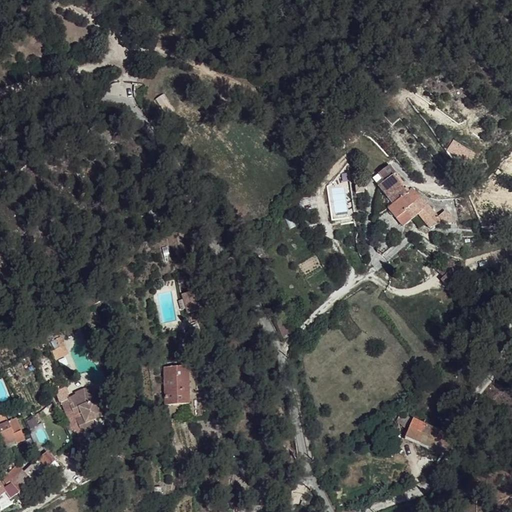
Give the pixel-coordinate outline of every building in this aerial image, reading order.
[(478,159),(457,143),(450,152),(471,168),(478,159)] [(379,186),(392,202),(406,192),(393,176),(397,173),(390,165),(380,173),(386,181),(379,186)] [(422,201),(412,189),(406,192),(392,202),(388,207),(397,220),(407,212),(422,201)] [(436,219),(422,201),(407,212),(415,223),(423,218),(429,225),(438,220),(436,219)] [(407,212),(397,220),(406,230),(415,223),(407,212)] [(443,213),(436,219),(438,220),(443,227),(450,226),(451,227),(454,224),(443,213)] [(389,244),(378,251),(380,258),(385,261),(395,249),(394,246),(389,244)] [(447,266),(448,262),(440,257),(429,264),(436,276),(433,278),(441,290),(456,281),(447,266)] [(182,290),(185,310),(199,308),(195,288),(182,290)] [(277,315),(270,317),(277,331),(283,327),(277,315)] [(48,342),(54,359),(67,354),(61,337),(48,342)] [(188,366),(166,366),(166,402),(189,402),(190,415),(198,415),(205,415),(205,408),(203,389),(190,389),(188,366)] [(107,411),(97,391),(88,389),(80,390),(66,398),(72,412),(77,409),(80,416),(75,418),(81,431),(95,425),(93,419),(107,411)] [(23,438),(17,418),(0,426),(0,434),(3,445),(23,438)] [(451,436),(410,420),(407,429),(418,435),(416,441),(444,453),(451,436)] [(418,435),(407,429),(404,437),(416,441),(418,435)] [(48,452),(40,456),(47,467),(56,462),(48,452)] [(22,468),(16,461),(1,479),(5,487),(5,492),(0,496),(0,510),(24,492),(47,467),(40,456),(22,468)]
